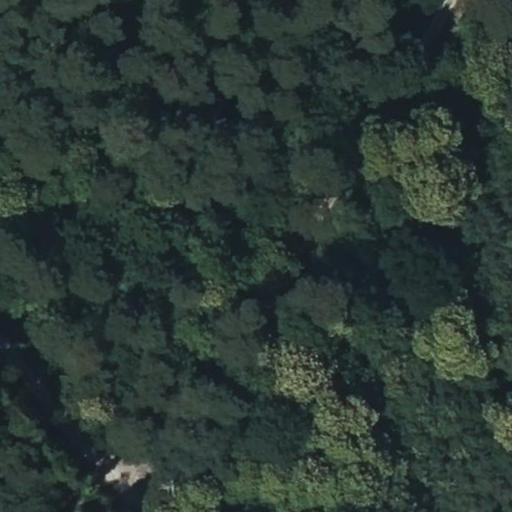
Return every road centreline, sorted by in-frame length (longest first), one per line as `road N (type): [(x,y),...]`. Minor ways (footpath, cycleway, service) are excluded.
road 1 (track): [(449,0),(130,511)]
road 2 (unclassified): [(127,511),(0,361)]
